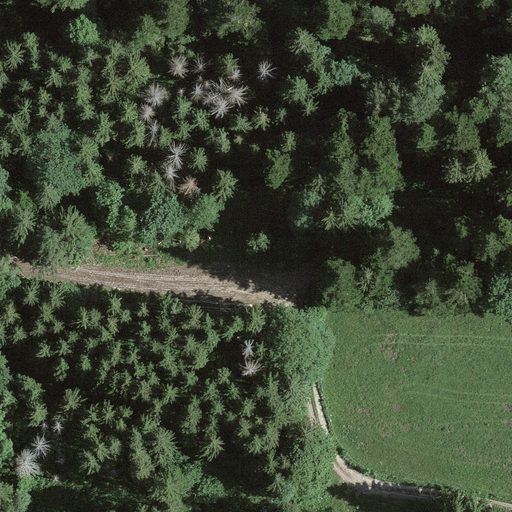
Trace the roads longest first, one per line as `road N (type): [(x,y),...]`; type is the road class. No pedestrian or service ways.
road 1 (track): [(511,503),(338,475),(312,399),(307,318),(314,266),(359,235),(423,210)]
road 2 (track): [(0,345),(276,494),(312,492),(338,475),(367,511)]
road 3 (track): [(423,210),(0,166)]
road 4 (track): [(0,248),(310,295)]
